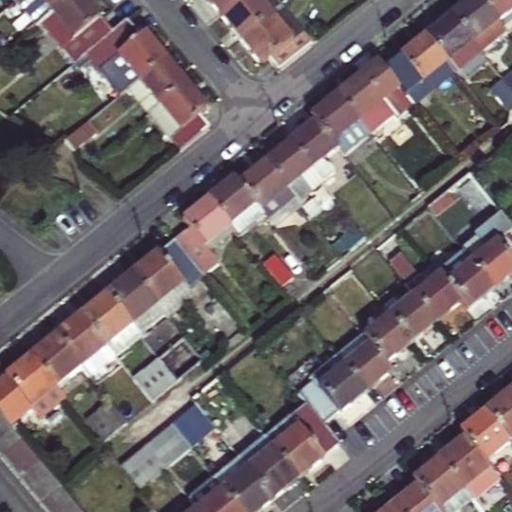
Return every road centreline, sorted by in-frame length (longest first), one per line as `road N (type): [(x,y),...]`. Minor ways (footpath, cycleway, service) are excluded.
road 1 (residential): [(254,117),(47,283)]
road 2 (residential): [(511,346),(305,511)]
road 3 (residential): [(399,0),(254,117)]
road 4 (residential): [(254,117),(159,0)]
